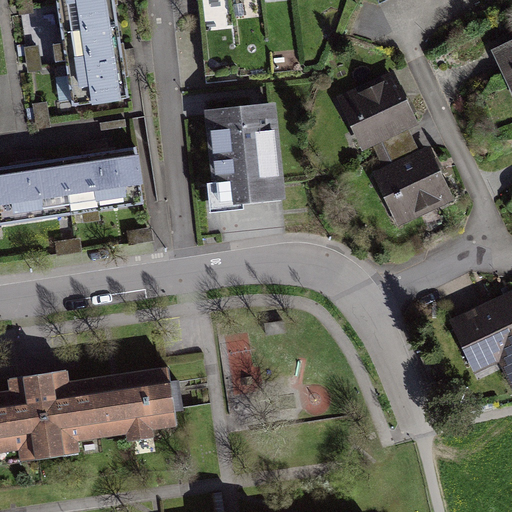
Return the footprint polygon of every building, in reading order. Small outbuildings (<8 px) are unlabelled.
[(114,0),(58,0),(76,108),(131,99),(114,0)] [(511,31),(490,43),(511,88),(511,31)] [(341,101),(360,143),(415,118),(396,76),(341,101)] [(269,105),(208,112),(218,201),(280,193),(269,105)] [(429,147),(375,172),(398,223),(452,198),(429,147)] [(136,149),(0,167),(0,228),(144,208),(136,149)] [(511,287),(452,314),(475,366),(499,355),(511,383),(511,287)] [(225,386),(260,384),(257,338),(223,340),(225,386)] [(0,394),(0,450),(173,424),(165,370),(68,385),(66,370),(11,379),(13,393),(0,394)]
